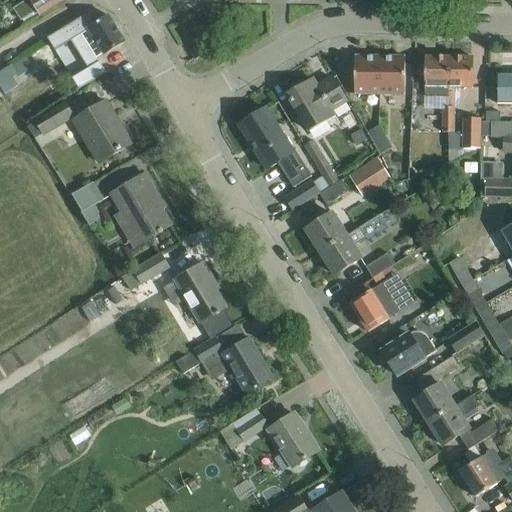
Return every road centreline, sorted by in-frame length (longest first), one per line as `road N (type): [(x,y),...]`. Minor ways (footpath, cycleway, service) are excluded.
road 1 (residential): [(428,511),(211,165),(184,106)]
road 2 (tertiary): [(184,106),(321,28),(511,25)]
road 3 (tertiary): [(184,106),(118,0)]
